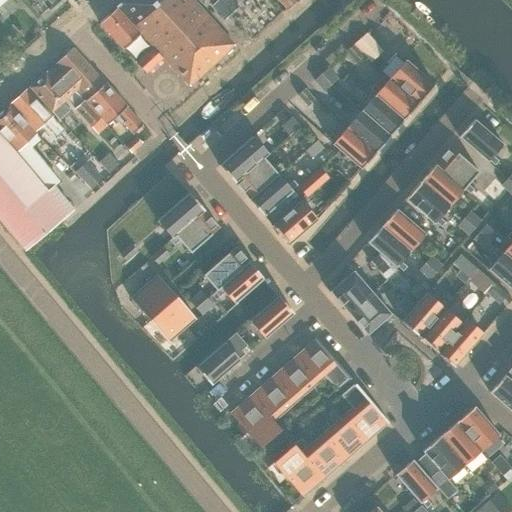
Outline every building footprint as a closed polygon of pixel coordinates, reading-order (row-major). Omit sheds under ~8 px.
[(40,0),(49,9),(58,0),(40,0)] [(234,45),(198,5),(192,0),(123,0),(117,7),(189,86),(234,45)] [(224,19),(233,12),(222,0),(217,0),(211,5),(224,19)] [(292,4),(296,0),(278,0),(287,9),(292,4)] [(139,34),(115,8),(99,23),(123,49),(139,34)] [(354,44),(370,62),(382,51),(366,33),(354,44)] [(353,45),(346,51),(355,62),(362,56),(353,45)] [(97,134),(107,125),(75,90),(78,88),(76,86),(93,71),(72,48),(54,63),(66,75),(63,77),(52,66),(45,72),(29,87),(58,119),(69,109),(62,102),(67,98),(75,107),(74,109),(97,134)] [(136,63),(145,73),(161,58),(152,48),(136,63)] [(388,78),(418,103),(434,85),(405,59),(388,78)] [(320,74),(330,85),(337,78),(327,68),(320,74)] [(75,90),(107,125),(116,116),(132,134),(142,125),(126,108),(126,107),(104,83),(93,71),(76,86),(78,88),(75,90)] [(323,91),(330,85),(320,74),(313,80),(323,91)] [(418,103),(388,78),(380,88),(374,83),(370,88),(375,93),(374,94),(404,120),(418,103)] [(297,95),(307,106),(314,99),(304,88),(297,95)] [(51,116),(26,89),(9,104),(34,131),(44,122),(57,136),(64,130),(51,116)] [(374,94),(361,110),(390,135),(404,120),(374,94)] [(0,135),(15,151),(32,170),(40,163),(24,144),(35,133),(9,105),(0,112),(0,135)] [(361,110),(346,127),(375,152),(390,135),(361,110)] [(293,119),(282,128),(288,135),(299,126),(293,119)] [(502,144),(473,119),(459,135),(488,160),(494,165),(498,160),(492,156),(502,144)] [(332,143),(331,144),(360,169),(375,152),(346,127),(337,138),(331,133),(327,138),(332,143)] [(305,151),(315,140),(309,134),(298,144),(305,151)] [(33,176),(15,151),(0,135),(0,220),(25,250),(28,247),(60,220),(72,210),(39,171),(33,176)] [(234,183),(263,158),(268,153),(252,136),(219,165),(234,183)] [(315,140),(305,151),(307,153),(311,158),(322,147),(318,143),(316,141),(315,140)] [(434,164),(463,189),(469,193),(473,189),(467,184),(478,171),(449,146),(434,164)] [(120,165),(108,152),(99,161),(110,174),(120,165)] [(263,158),(234,183),(249,200),(278,174),(277,174),(283,169),(278,164),(273,169),(263,158)] [(74,172),(94,192),(104,182),(85,162),(74,172)] [(463,189),(434,164),(419,181),(420,182),(448,206),(463,189)] [(287,185),(278,174),(249,200),(263,216),(292,191),(291,190),(297,185),(293,180),(287,185)] [(511,193),(511,183),(506,178),(500,185),(511,195),(511,193)] [(445,222),(439,217),(448,206),(420,182),(405,199),(433,224),(435,221),(441,227),(445,222)] [(175,236),(204,210),(188,193),(156,220),(172,238),(175,236)] [(300,200),(271,225),(288,245),(317,220),(300,200)] [(381,225),(410,250),(425,233),(396,208),(381,225)] [(204,210),(175,236),(190,253),(219,228),(204,210)] [(471,213),(465,220),(474,228),(480,221),(471,213)] [(474,228),(465,220),(459,227),(468,235),(474,228)] [(410,250),(381,225),(366,242),(379,254),(395,267),(396,266),(402,271),(406,266),(400,261),(410,250)] [(485,225),(478,232),(487,239),(493,232),(485,225)] [(487,239),(478,232),(472,239),(481,246),(487,239)] [(511,233),(510,232),(506,236),(511,241),(501,253),(511,262),(511,233)] [(120,254),(126,261),(137,251),(130,244),(120,254)] [(203,275),(216,290),(249,262),(235,246),(203,275)] [(165,250),(163,248),(162,247),(151,257),(158,265),(169,254),(165,250)] [(511,262),(501,253),(496,248),(492,253),(497,258),(487,269),(511,290),(511,262)] [(395,267),(379,254),(369,262),(385,280),(390,276),(398,269),(395,267)] [(475,267),(474,266),(460,254),(452,264),(459,270),(463,274),(468,278),(477,269),(475,267)] [(430,256),(424,263),(435,272),(441,265),(430,256)] [(145,261),(139,267),(144,273),(151,268),(145,261)] [(249,262),(216,290),(214,292),(218,297),(224,292),(234,304),(263,279),(249,262)] [(435,272),(424,263),(418,270),(429,279),(435,272)] [(485,276),(477,269),(468,278),(467,280),(485,296),(487,294),(495,285),(485,276)] [(372,292),(353,271),(329,292),(347,313),(372,292)] [(129,297),(149,320),(176,296),(156,274),(129,297)] [(501,290),(497,287),(495,285),(487,294),(499,305),(507,295),(501,290)] [(195,308),(206,298),(200,291),(189,301),(195,308)] [(372,292),(347,313),(366,335),(390,314),(372,292)] [(425,292),(400,321),(418,337),(443,308),(425,292)] [(278,295),(249,321),(264,338),(293,313),(278,295)] [(176,296),(149,320),(168,342),(196,319),(176,296)] [(206,298),(195,308),(201,315),(212,305),(206,298)] [(461,323),(443,308),(418,337),(436,352),(461,323)] [(465,318),(461,323),(436,352),(453,367),(482,333),(465,318)] [(235,333),(224,342),(230,349),(241,339),(235,333)] [(335,389),(349,377),(315,338),(293,356),(317,384),(325,377),(335,389)] [(246,345),(241,339),(230,349),(224,342),(195,367),(210,385),(239,360),(239,359),(245,354),(241,350),(246,345)] [(293,356),(272,375),(296,402),(317,384),(293,356)] [(511,364),(503,375),(511,383),(511,364)] [(273,422),(296,402),(272,375),(249,395),(273,422)] [(511,383),(503,375),(488,392),(511,412),(511,383)] [(343,414),(367,441),(388,423),(354,383),(340,395),(351,407),(343,414)] [(259,447),(280,429),(273,422),(249,395),(229,412),(259,447)] [(473,405),(454,422),(480,451),(499,434),(473,405)] [(343,414),(321,433),(345,460),(367,441),(343,414)] [(438,436),(464,465),(480,451),(454,422),(438,436)] [(321,433),(299,452),(323,479),(345,460),(321,433)] [(464,465),(438,436),(421,451),(447,480),(464,465)] [(298,451),(305,444),(302,441),(300,439),(293,445),(298,451)] [(293,444),(272,462),(303,497),(323,479),(299,452),(298,451),(293,445),(293,444)] [(498,456),(491,463),(501,475),(509,468),(498,456)] [(425,498),(437,488),(412,459),(394,474),(419,503),(421,502),(426,508),(430,504),(425,498)] [(487,479),(485,481),(481,485),(489,494),(497,487),(489,477),(487,479)] [(488,501),(497,511),(507,511),(511,509),(497,493),(488,501)] [(411,500),(408,503),(404,506),(408,511),(412,511),(419,506),(413,498),(411,500)] [(497,511),(488,501),(479,509),(482,511),(497,511)]
